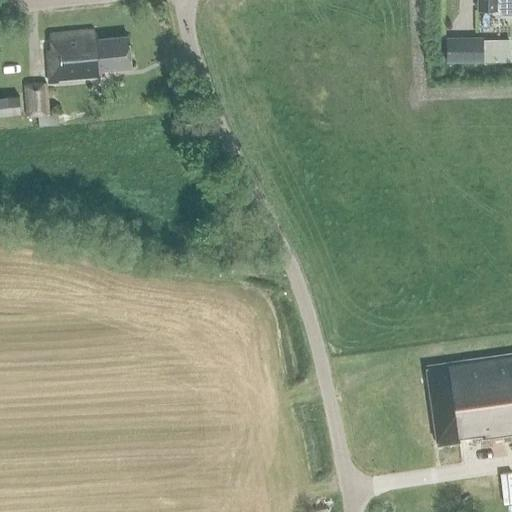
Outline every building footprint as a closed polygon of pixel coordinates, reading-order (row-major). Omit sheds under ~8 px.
[(511,0),(477,0),(477,11),(496,11),(499,14),(511,14),(511,0)] [(129,70),(127,35),(96,37),(96,33),(93,33),(93,31),(51,34),(52,48),(47,49),(49,83),(101,79),(101,72),(129,70)] [(445,41),(445,61),(481,61),(481,41),(445,41)] [(41,112),(41,122),(60,121),(59,110),(48,111),(46,84),(26,86),(28,113),(41,112)] [(0,109),(22,109),(21,90),(0,90),(0,109)] [(511,352),(426,364),(437,445),(458,442),(458,439),(481,436),(482,439),(495,437),(511,434),(511,352)] [(478,481),(462,485),(465,495),(481,490),(478,481)]
